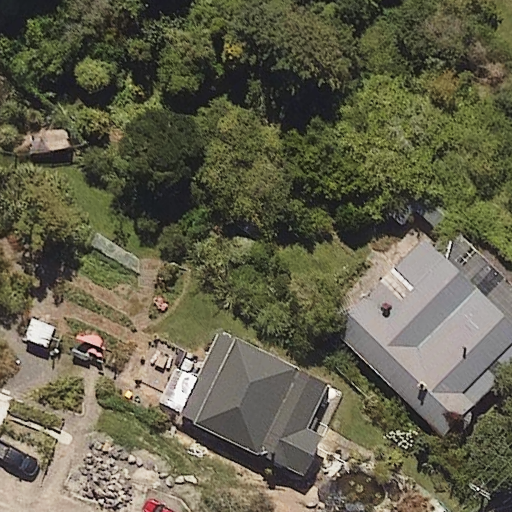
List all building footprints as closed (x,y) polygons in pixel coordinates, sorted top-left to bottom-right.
[(395,223),(408,235),(422,219),(449,243),(463,227),(424,191),(395,223)] [(511,285),(465,240),(452,253),(437,239),(341,339),(451,445),(511,381),(511,285)] [(334,395),(226,340),(201,389),(178,377),(162,409),(310,484),(329,446),(313,437),(334,395)] [(14,404),(4,428),(49,447),(59,422),(14,404)] [(41,511),(58,452),(1,436),(0,439),(0,504),(26,511),(41,511)] [(115,471),(76,459),(64,496),(114,511),(130,511),(145,465),(119,457),(115,471)]
